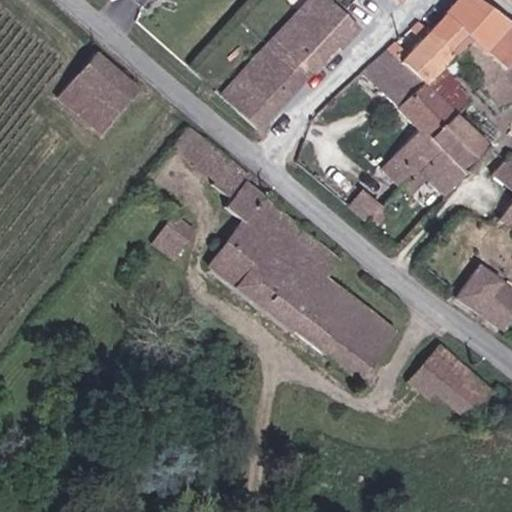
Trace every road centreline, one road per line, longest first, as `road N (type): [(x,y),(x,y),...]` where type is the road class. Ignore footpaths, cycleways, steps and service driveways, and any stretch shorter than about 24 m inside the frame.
road 1 (unclassified): [(264,168),(511,368)]
road 2 (unclassified): [(66,0),(264,168)]
road 3 (residential): [(410,0),(294,111),(264,168)]
road 4 (unknown): [(259,511),(279,368)]
